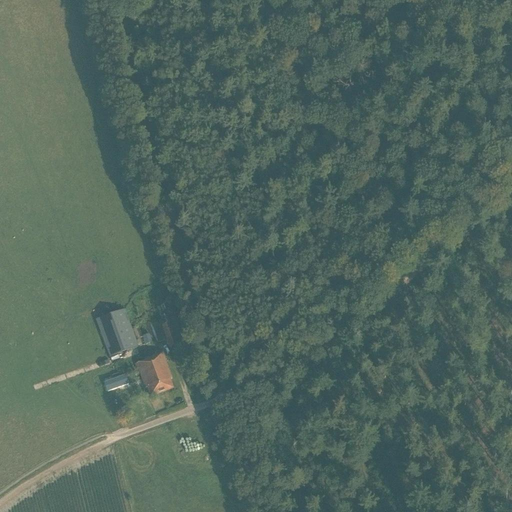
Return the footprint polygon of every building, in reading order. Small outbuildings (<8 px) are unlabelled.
[(306,13),(311,0),(290,0),(288,6),(306,13)] [(125,310),(96,320),(110,358),(138,347),(162,339),(155,320),(131,328),(125,310)] [(171,323),(162,326),(170,348),(179,345),(171,323)] [(146,389),(148,388),(151,397),(173,389),(170,380),(172,379),(163,353),(161,354),(160,351),(158,352),(159,355),(144,360),(145,361),(137,364),(146,389)] [(66,378),(49,381),(50,386),(67,383),(66,378)] [(36,391),(48,387),(46,383),(35,387),(36,391)]
